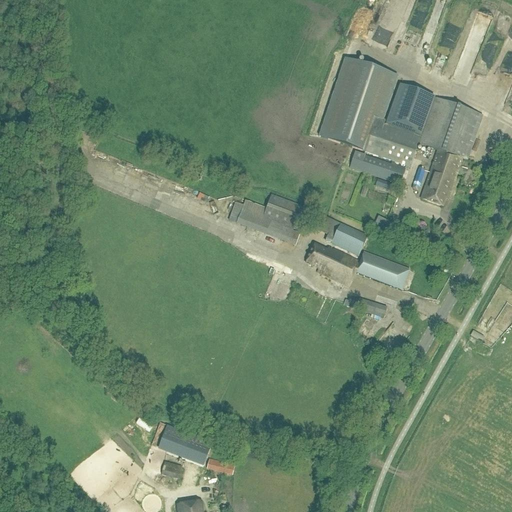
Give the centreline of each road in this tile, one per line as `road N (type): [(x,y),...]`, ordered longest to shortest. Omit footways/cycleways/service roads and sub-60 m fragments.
road 1 (secondary): [(345,511),(368,445),(439,315)]
road 2 (track): [(46,159),(61,130),(46,65),(30,44),(0,27)]
road 3 (unknown): [(511,119),(376,54)]
road 4 (secondary): [(439,315),(511,192)]
